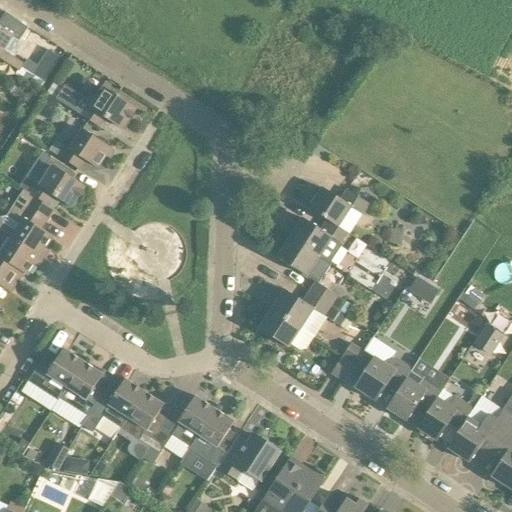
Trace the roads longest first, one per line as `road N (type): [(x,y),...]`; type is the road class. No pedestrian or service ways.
road 1 (residential): [(171,99),(228,145),(228,360)]
road 2 (residential): [(456,511),(228,360)]
road 3 (residential): [(45,300),(171,99)]
road 4 (residential): [(228,360),(166,370),(45,300)]
road 5 (residential): [(13,0),(171,99)]
